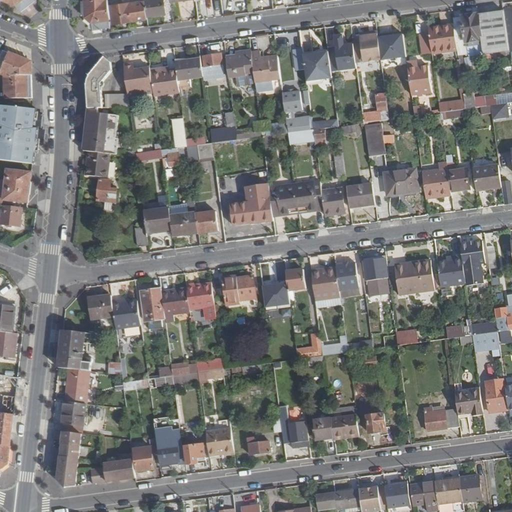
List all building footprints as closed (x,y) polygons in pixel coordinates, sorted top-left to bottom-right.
[(5,0),(15,4),(21,10),(34,0),(5,0)] [(109,21),(111,21),(109,5),(108,0),(84,0),(85,17),(92,23),(93,29),(110,28),(109,21)] [(109,5),(111,21),(112,21),(112,23),(147,19),(146,16),(144,0),(109,5)] [(144,0),(146,16),(165,14),(163,0),(144,0)] [(482,40),(484,54),(509,51),(504,12),(479,16),(482,40)] [(479,16),(453,20),(454,24),(456,44),(457,51),(458,56),(463,55),(469,55),(469,56),(484,54),(482,40),(479,16)] [(430,36),(433,54),(457,51),(456,44),(454,24),(429,28),(430,36)] [(379,35),(354,38),(357,63),(382,60),(379,35)] [(400,35),(382,37),(384,50),(391,49),(391,44),(401,43),(400,35)] [(424,55),(433,54),(430,36),(421,37),(424,55)] [(297,68),(305,67),(304,57),(304,54),(302,44),(294,45),(297,68)] [(352,47),(343,49),(347,76),(356,74),(352,47)] [(10,52),(9,53),(3,50),(2,53),(0,58),(0,73),(1,74),(0,75),(3,76),(4,99),(32,98),(32,75),(33,75),(33,61),(10,52)] [(316,55),(304,57),(305,67),(307,77),(321,75),(325,80),(326,81),(333,80),(329,50),(316,52),(316,55)] [(227,57),(230,78),(247,76),(247,74),(254,73),(252,53),(251,51),(243,52),(244,54),(236,55),(227,57)] [(254,73),(258,97),(275,94),(273,81),(281,80),(278,55),(266,57),(266,61),(262,62),(261,51),(252,53),(254,73)] [(205,68),(203,69),(204,76),(225,73),(222,55),(203,57),(205,68)] [(89,108),(89,109),(99,109),(103,109),(101,85),(112,71),(111,62),(105,58),(90,77),(87,85),(89,108)] [(177,70),(179,81),(204,77),(204,76),(203,69),(201,59),(177,63),(177,70)] [(125,66),(129,95),(129,96),(154,93),(151,71),(151,68),(135,71),(134,65),(125,66)] [(408,68),(412,96),(432,93),(428,67),(417,69),(417,66),(408,68)] [(151,71),(154,93),(180,90),(179,81),(177,70),(163,72),(163,69),(151,71)] [(361,71),(358,72),(361,92),(368,91),(366,78),(362,79),(361,71)] [(283,94),(287,119),(292,118),(292,113),(303,111),(300,92),(295,92),(289,93),(283,94)] [(511,92),(475,97),(477,108),(481,107),(491,106),(508,104),(511,102),(511,92)] [(464,99),(465,109),(475,108),(477,108),(475,97),(475,93),(463,95),(464,99)] [(362,105),(364,114),(369,113),(380,111),(389,110),(387,94),(376,95),(377,103),(362,105)] [(106,95),(106,108),(131,108),(129,96),(129,95),(106,95)] [(406,98),(399,100),(400,114),(407,113),(406,98)] [(441,110),(441,113),(465,109),(464,99),(439,103),(441,110)] [(347,103),(340,104),(341,113),(346,112),(347,119),(356,118),(354,105),(347,106),(347,103)] [(508,104),(491,106),(493,113),(493,118),(493,120),(509,118),(508,104)] [(39,109),(5,105),(3,121),(0,120),(0,159),(35,164),(40,126),(37,126),(39,109)] [(312,117),(310,105),(307,106),(308,112),(309,117),(306,118),(307,123),(310,122),(311,130),(314,130),(313,122),(312,117)] [(482,115),(493,113),(491,106),(481,107),(482,115)] [(89,109),(84,151),(89,152),(111,154),(116,155),(118,140),(116,140),(119,118),(98,115),(99,109),(89,109)] [(465,109),(441,113),(442,121),(467,117),(466,113),(465,109)] [(376,117),(377,121),(390,120),(389,110),(380,111),(381,117),(376,117)] [(213,144),(238,140),(237,130),(234,113),(225,114),(227,128),(211,130),(213,144)] [(441,117),(434,118),(435,125),(435,128),(442,127),(441,117)] [(288,125),(289,133),(300,132),(311,130),(310,122),(307,123),(306,118),(299,119),(299,123),(293,124),(288,125)] [(434,118),(420,120),(421,127),(435,125),(434,118)] [(158,122),(162,150),(188,147),(187,140),(184,119),(173,121),(175,131),(170,131),(171,136),(165,137),(162,122),(158,122)] [(338,119),(327,120),(328,128),(339,126),(339,121),(338,119)] [(261,122),(262,131),(267,131),(272,130),(271,125),(271,120),(261,122)] [(327,120),(313,122),(314,130),(328,128),(327,120)] [(256,132),(262,131),(261,122),(254,123),(255,128),(256,132)] [(272,130),(267,131),(268,136),(278,135),(289,133),(288,125),(287,123),(271,125),(272,130)] [(357,132),(356,124),(347,125),(342,126),(343,134),(357,132)] [(366,132),(370,157),(386,154),(382,124),(372,125),(373,131),(366,132)] [(314,130),(315,141),(317,150),(328,148),(326,137),(341,135),(339,126),(328,128),(314,130)] [(237,130),(238,140),(263,137),(262,131),(256,132),(255,128),(237,130)] [(301,143),(315,141),(314,130),(311,130),(300,132),(301,143)] [(264,142),(265,147),(275,146),(275,141),(279,141),(278,135),(268,136),(264,137),(264,142)] [(213,144),(214,150),(264,142),(264,137),(263,137),(238,140),(213,144)] [(205,138),(187,140),(188,147),(206,145),(205,138)] [(188,147),(189,159),(200,158),(201,160),(215,158),(214,150),(213,144),(206,145),(188,147)] [(137,154),(138,158),(138,162),(163,158),(162,150),(137,154)] [(338,177),(346,176),(343,151),(335,152),(338,177)] [(108,178),(111,154),(89,152),(86,175),(108,178)] [(168,154),(170,166),(181,164),(179,153),(168,154)] [(422,172),(426,198),(452,195),(452,192),(449,170),(448,163),(439,164),(440,170),(422,172)] [(474,169),(477,192),(503,188),(502,183),(499,166),(474,169)] [(449,170),(452,192),(470,189),(467,168),(449,170)] [(417,169),(385,173),(388,196),(420,192),(417,169)] [(32,172),(8,170),(4,201),(29,203),(32,172)] [(99,201),(106,201),(112,202),(117,202),(118,190),(111,189),(112,180),(101,179),(99,201)] [(270,188),(274,217),(299,214),(325,210),(322,191),(321,181),(296,184),(270,188)] [(503,188),(505,205),(511,204),(511,194),(510,182),(502,183),(503,188)] [(348,188),(351,209),(376,205),(373,184),(348,188)] [(322,191),(325,210),(325,211),(346,208),(343,188),(322,191)] [(259,201),(231,205),(234,226),(251,224),(251,225),(262,223),(259,201)] [(0,224),(21,227),(23,208),(4,205),(2,217),(0,217),(0,224)] [(170,207),(170,208),(171,216),(189,214),(187,205),(170,207)] [(145,212),(147,226),(148,233),(173,230),(171,216),(170,208),(145,212)] [(197,214),(199,230),(199,234),(219,231),(216,211),(197,214)] [(171,216),(173,230),(174,234),(199,230),(197,214),(196,212),(189,214),(171,216)] [(139,246),(149,245),(148,233),(147,226),(137,227),(139,246)] [(482,241),(460,244),(461,256),(465,284),(465,286),(484,283),(482,264),(486,264),(482,241)] [(493,243),(485,243),(489,270),(496,268),(497,268),(493,243)] [(446,262),(437,263),(441,287),(465,284),(461,256),(452,257),(453,260),(454,264),(446,265),(446,262)] [(387,279),(384,259),(364,262),(366,282),(368,291),(388,288),(387,279)] [(435,291),(431,261),(395,266),(399,295),(435,291)] [(336,266),(337,273),(340,298),(360,295),(359,289),(360,289),(356,263),(336,266)] [(496,268),(489,270),(490,278),(497,277),(496,268)] [(303,270),(286,272),(288,291),(305,289),(303,270)] [(318,271),(311,272),(315,301),(340,298),(337,273),(320,276),(318,271)] [(223,279),(226,306),(240,304),(240,301),(237,279),(236,277),(223,279)] [(253,277),(237,279),(240,301),(256,299),(253,277)] [(186,287),(187,291),(190,311),(215,307),(212,285),(195,288),(195,286),(186,287)] [(142,293),(146,322),(165,320),(165,316),(162,292),(161,290),(142,293)] [(170,291),(162,292),(165,316),(190,312),(190,311),(187,291),(170,293),(170,291)] [(90,298),(93,320),(114,317),(112,299),(111,295),(90,298)] [(120,298),(112,299),(114,317),(116,329),(141,326),(137,299),(127,300),(121,301),(120,298)] [(340,298),(315,301),(316,309),(341,306),(340,298)] [(17,307),(0,305),(0,331),(14,333),(15,322),(17,307)] [(508,308),(494,310),(496,323),(498,333),(511,330),(511,313),(509,314),(508,308)] [(496,323),(480,325),(481,335),(498,333),(496,323)] [(446,327),(448,339),(460,337),(472,336),(471,326),(465,327),(464,325),(446,327)] [(480,325),(471,326),(472,336),(481,335),(480,325)] [(0,356),(16,358),(18,334),(14,333),(0,331),(0,356)] [(97,335),(63,331),(59,360),(82,362),(85,344),(96,345),(97,335)] [(416,331),(396,334),(397,346),(418,343),(416,331)] [(432,335),(433,341),(447,339),(447,333),(432,335)] [(481,335),(472,336),(473,344),(474,352),(500,349),(498,333),(481,335)] [(311,335),(312,348),(296,349),(297,360),(308,358),(323,356),(322,348),(321,344),(320,334),(311,335)] [(472,336),(460,337),(462,346),(468,345),(473,345),(473,344),(472,336)] [(371,341),(346,344),(347,353),(367,350),(372,349),(371,341)] [(375,357),(368,358),(367,354),(367,353),(360,353),(362,370),(377,368),(375,357)] [(323,356),(308,358),(309,367),(324,365),(323,356)] [(82,362),(59,360),(58,368),(69,369),(81,371),(82,362)] [(120,364),(109,362),(108,374),(115,375),(121,376),(122,376),(121,367),(120,364)] [(188,363),(171,365),(173,377),(198,373),(197,367),(189,368),(189,365),(188,363)] [(197,366),(197,367),(198,373),(201,373),(206,372),(207,372),(223,370),(222,363),(197,366)] [(243,375),(262,373),(261,365),(249,367),(242,368),(243,372),(243,375)] [(122,367),(121,367),(122,376),(123,384),(132,382),(129,366),(122,367)] [(67,394),(66,402),(86,405),(90,372),(81,371),(69,369),(66,393),(67,394)] [(230,369),(223,370),(224,378),(227,377),(228,384),(238,384),(237,375),(230,375),(230,369)] [(201,373),(198,373),(200,385),(208,383),(207,372),(206,372),(201,373)] [(199,382),(198,373),(173,377),(174,384),(174,385),(199,382)] [(173,377),(148,380),(149,386),(156,385),(156,386),(174,384),(173,377)] [(148,380),(123,384),(124,392),(149,388),(149,386),(148,380)] [(486,382),(490,414),(508,411),(505,387),(504,380),(486,382)] [(480,390),(455,393),(457,409),(458,415),(472,413),(472,417),(483,415),(480,390)] [(0,391),(0,394),(0,412),(14,415),(16,393),(0,391)] [(66,402),(65,402),(61,432),(78,434),(82,435),(98,437),(99,429),(84,427),(86,405),(66,402)] [(330,410),(330,411),(331,418),(356,415),(355,406),(330,410)] [(448,429),(459,427),(458,415),(457,409),(446,411),(433,412),(432,408),(424,409),(427,432),(448,429)] [(285,410),(279,411),(284,443),(290,443),(291,449),(309,447),(306,423),(287,425),(285,410)] [(313,413),(316,441),(334,439),(331,418),(330,411),(313,413)] [(14,415),(0,412),(0,445),(11,447),(14,419),(14,415)] [(386,432),(384,414),(367,417),(369,434),(386,432)] [(356,415),(331,418),(334,439),(359,436),(356,415)] [(231,430),(206,433),(209,457),(218,456),(218,454),(234,452),(231,430)] [(66,487),(77,485),(78,471),(79,459),(80,459),(81,451),(80,448),(78,434),(61,432),(55,431),(54,439),(63,440),(63,445),(62,450),(53,449),(52,456),(51,463),(60,464),(60,469),(59,481),(66,487)] [(149,440),(150,447),(157,446),(156,439),(149,440)] [(271,453),(269,442),(256,444),(249,445),(250,456),(271,453)] [(157,446),(160,466),(179,463),(177,444),(157,446)] [(0,445),(0,469),(1,470),(9,465),(11,447),(0,445)] [(205,459),(203,445),(185,447),(187,464),(198,463),(197,460),(205,459)] [(157,446),(132,450),(134,459),(136,472),(160,469),(160,466),(157,446)] [(94,484),(108,482),(108,481),(120,479),(120,480),(137,478),(136,472),(134,459),(118,461),(105,462),(106,467),(92,469),(94,484)] [(479,475),(460,478),(460,479),(460,482),(463,502),(463,503),(464,510),(475,509),(475,502),(482,501),(479,475)] [(436,482),(439,505),(453,503),(454,511),(464,510),(463,503),(463,502),(460,482),(460,479),(436,482)] [(436,482),(410,486),(413,506),(427,505),(427,511),(431,511),(439,511),(439,505),(436,482)] [(408,485),(385,487),(388,508),(411,506),(408,485)] [(382,487),(360,490),(362,507),(363,511),(362,511),(385,511),(385,509),(382,487)] [(360,490),(335,493),(337,509),(337,511),(362,507),(360,490)] [(316,496),(319,511),(337,509),(335,493),(316,496)] [(453,503),(439,505),(439,511),(441,511),(454,510),(453,503)]
